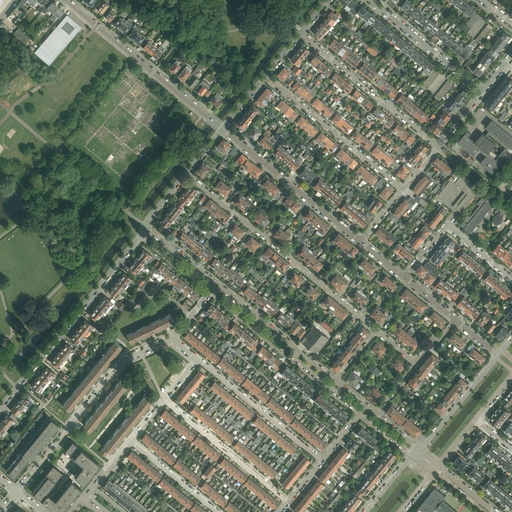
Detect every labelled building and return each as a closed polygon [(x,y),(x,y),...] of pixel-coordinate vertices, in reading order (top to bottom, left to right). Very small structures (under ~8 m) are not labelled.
[(359,5),(352,0),(341,0),(341,1),(347,5),(351,9),(349,11),(352,14),(359,5)] [(401,7),(406,11),(411,4),(406,0),(401,7)] [(465,2),(462,0),(459,0),(455,5),(454,6),(459,10),(460,9),(465,2)] [(105,4),(103,2),(97,9),(99,11),(99,12),(101,14),(102,13),(109,5),(105,3),(105,4)] [(470,6),(465,2),(460,9),(465,13),(470,6)] [(53,14),(58,8),(58,7),(58,6),(56,5),(55,5),(52,3),(47,9),(45,7),(42,11),(45,14),(47,12),(50,11),(53,14)] [(411,4),(406,11),(411,15),(416,8),(411,4)] [(362,17),(367,10),(362,6),(361,7),(359,5),(352,14),(355,16),(357,13),(362,17)] [(35,19),(40,13),(42,11),(44,8),(42,6),(39,9),(38,11),(33,17),(35,19)] [(475,10),(470,6),(465,13),(470,16),(472,17),(474,15),(472,14),(474,11),(475,10)] [(416,8),(411,15),(416,19),(421,12),(422,11),(417,7),(416,8)] [(58,8),(53,14),(52,15),(56,17),(56,16),(59,18),(64,12),(61,10),(61,9),(59,8),(58,8)] [(116,14),(111,10),(105,17),(110,21),(112,19),(114,21),(118,15),(116,14)] [(372,14),(367,10),(362,17),(367,21),(372,14)] [(327,16),(325,19),(332,25),(339,17),(340,18),(343,15),(338,11),(336,14),(332,11),(328,16),(327,16)] [(421,12),(416,19),(421,23),(426,16),(421,12)] [(377,18),(372,14),(367,21),(372,25),(377,18)] [(67,15),(34,53),(49,66),(81,29),(75,24),(76,23),(67,15)] [(426,16),(421,23),(426,27),(431,20),(426,16)] [(120,18),(115,25),(117,27),(117,28),(119,30),(126,21),(123,18),(122,20),(120,18)] [(377,29),(382,22),(377,18),(372,25),(375,27),(377,29)] [(332,25),(325,19),(322,22),(323,23),(322,24),(329,30),(334,34),(335,33),(332,30),(331,27),(332,25)] [(126,21),(119,30),(122,32),(123,31),(125,33),(132,24),(127,20),(126,21)] [(431,20),(426,27),(430,31),(435,24),(431,20)] [(387,26),(382,22),(377,29),(375,31),(379,35),(382,32),(387,26)] [(329,30),(322,24),(320,26),(320,25),(317,28),(325,34),(329,30)] [(435,24),(430,31),(435,35),(440,28),(435,24)] [(392,30),(387,26),(382,32),(387,36),(392,30)] [(322,37),(325,34),(317,28),(314,31),(315,32),(314,33),(322,40),(324,39),(322,37)] [(440,28),(435,35),(440,39),(445,32),(440,28)] [(30,39),(18,29),(13,34),(25,45),(30,39)] [(135,29),(129,36),(131,38),(131,39),(133,41),(140,33),(135,29)] [(396,34),(392,30),(387,36),(385,39),(390,42),(391,40),(396,34)] [(511,37),(507,33),(504,31),(502,30),(498,35),(500,36),(507,42),(511,37)] [(445,32),(440,39),(445,43),(450,36),(445,32)] [(139,44),(145,37),(140,33),(133,41),(136,43),(137,43),(139,44)] [(401,38),(396,34),(391,40),(396,44),(401,38)] [(450,36),(445,43),(450,47),(455,40),(450,36)] [(507,42),(500,36),(496,41),(503,47),(507,42)] [(406,42),(401,38),(396,44),(401,48),(406,42)] [(143,48),(148,52),(153,45),(149,41),(149,40),(146,39),(141,46),(143,47),(143,48)] [(331,47),(333,49),(339,42),(335,39),(334,40),(332,39),(329,43),(331,44),(329,45),(331,47)] [(338,53),(343,46),(345,44),(341,40),(339,42),(333,49),(336,52),(336,51),(338,53)] [(455,40),(450,47),(455,51),(460,44),(455,40)] [(503,47),(496,41),(492,46),(500,52),(503,47)] [(411,46),(406,42),(401,48),(406,52),(411,46)] [(366,43),(364,46),(364,47),(367,50),(366,50),(369,52),(373,48),(366,43)] [(341,56),(349,47),(345,44),(343,46),(338,53),(340,54),(339,54),(341,56)] [(460,44),(455,51),(459,54),(465,48),(460,44)] [(153,45),(148,52),(152,55),(158,48),(153,45)] [(157,59),(163,52),(162,52),(164,50),(160,46),(158,48),(152,55),(157,59)] [(299,50),(298,51),(304,56),(308,51),(302,46),(300,48),(298,50),(299,50)] [(416,50),(411,46),(406,52),(411,56),(416,50)] [(500,52),(492,46),(488,51),(496,57),(500,52)] [(346,59),(353,51),(352,50),(353,49),(350,47),(349,47),(341,56),(345,59),(345,58),(346,59)] [(472,54),(470,52),(465,48),(459,54),(464,59),(465,57),(468,59),(472,54)] [(350,63),(356,56),(353,54),(355,52),(353,50),(353,51),(346,59),(348,61),(350,63)] [(421,54),(416,50),(411,56),(415,60),(421,54)] [(295,54),(294,55),(301,61),(304,56),(298,51),(297,52),(295,54)] [(496,57),(488,51),(484,56),(492,62),(496,57)] [(362,62),(364,59),(358,54),(356,56),(350,63),(353,65),(355,66),(356,65),(358,67),(362,62)] [(425,58),(421,54),(415,60),(420,64),(425,58)] [(297,65),(301,61),(294,55),(294,56),(293,56),(292,57),(292,58),(291,60),(297,65)] [(309,62),(314,66),(319,60),(319,59),(317,58),(314,56),(309,62)] [(492,62),(484,56),(480,61),(488,67),(492,62)] [(430,62),(425,58),(420,64),(425,68),(430,62)] [(318,69),(323,63),(319,60),(314,66),(318,69)] [(176,72),(178,73),(181,69),(179,68),(180,66),(177,64),(178,62),(176,61),(169,69),(171,71),(171,72),(173,73),(174,73),(176,72)] [(488,67),(480,61),(476,65),(484,71),(488,67)] [(363,73),(368,66),(364,63),(364,64),(362,62),(358,67),(360,69),(359,70),(360,71),(363,73)] [(430,72),(435,66),(430,62),(425,68),(430,72)] [(328,67),(323,63),(318,69),(322,73),(328,67)] [(484,71),(476,65),(472,70),(480,76),(484,71)] [(183,81),(192,70),(187,66),(183,70),(181,69),(178,73),(177,74),(179,75),(178,76),(180,78),(180,79),(182,80),(183,80),(183,81)] [(298,76),(300,74),(302,72),(296,66),(294,69),(292,71),(298,76)] [(368,66),(363,73),(365,76),(366,75),(367,76),(373,70),(368,66)] [(194,75),(187,83),(193,88),(199,80),(198,80),(199,79),(195,76),(200,70),(197,67),(192,74),(194,75)] [(284,67),(280,72),(287,77),(290,72),(284,67)] [(328,67),(322,73),(323,73),(321,76),(325,79),(326,76),(327,77),(332,70),(329,68),(328,67)] [(371,80),(377,73),(375,72),(376,70),(374,68),(373,70),(367,76),(369,78),(371,80)] [(287,77),(280,72),(277,76),(283,81),(285,78),(288,81),(290,80),(288,78),(287,77)] [(330,79),(335,83),(340,77),(340,76),(338,74),(337,75),(336,73),(330,79)] [(377,73),(371,80),(374,83),(374,82),(376,83),(381,77),(377,73)] [(344,80),(340,77),(335,83),(339,86),(344,80)] [(381,77),(376,83),(377,85),(380,87),(385,80),(381,77)] [(511,80),(507,77),(503,81),(511,88),(511,80)] [(303,83),(297,78),(293,82),(291,85),(293,86),(292,88),(296,91),(301,85),(302,84),(303,83)] [(202,96),(208,88),(210,86),(205,82),(203,80),(196,88),(198,90),(197,92),(199,93),(199,95),(200,96),(202,96)] [(348,84),(344,80),(339,86),(343,90),(348,84)] [(385,80),(380,87),(383,90),(383,89),(384,90),(390,84),(385,80)] [(511,88),(503,81),(500,86),(508,93),(509,94),(509,93),(511,90),(511,88)] [(300,95),(305,89),(307,87),(307,86),(306,87),(302,84),(301,85),(296,91),(300,95)] [(349,92),(353,87),(351,85),(349,84),(348,84),(343,90),(346,92),(344,94),(346,96),(349,93),(349,92)] [(390,84),(384,90),(386,92),(388,94),(394,87),(390,84)] [(500,86),(496,90),(504,96),(504,97),(505,97),(508,93),(500,86)] [(304,98),(310,92),(311,90),(307,87),(305,89),(300,95),(304,98)] [(396,98),(400,92),(401,91),(400,90),(399,91),(394,87),(388,94),(391,97),(391,96),(393,98),(394,96),(396,98)] [(273,93),(267,88),(263,92),(270,97),(274,101),(276,103),(279,100),(280,99),(277,96),(275,99),(272,96),(271,96),(273,93)] [(463,89),(459,93),(467,100),(471,95),(463,89)] [(316,94),(311,90),(310,92),(304,98),(308,101),(313,96),(314,97),(316,94)] [(351,96),(355,100),(361,93),(360,93),(360,92),(359,92),(358,92),(356,90),(351,96)] [(496,90),(492,94),(500,101),(504,97),(504,96),(496,90)] [(263,92),(260,96),(266,102),(270,97),(263,92)] [(401,105),(407,97),(400,92),(396,98),(398,100),(397,101),(398,102),(398,103),(401,105)] [(365,97),(361,93),(355,100),(360,103),(365,97)] [(467,100),(459,93),(455,98),(463,104),(467,100)] [(216,108),(223,100),(216,94),(209,102),(212,105),(213,105),(216,108)] [(492,94),(489,99),(497,106),(498,106),(501,102),(501,101),(500,101),(492,94)] [(256,101),(261,105),(263,107),(267,102),(266,102),(260,96),(256,101)] [(369,100),(365,97),(360,103),(364,107),(369,100)] [(407,97),(401,105),(404,107),(405,108),(411,101),(407,97)] [(316,108),(321,101),(317,98),(312,104),(316,108)] [(463,104),(455,98),(452,103),(459,109),(463,104)] [(489,99),(485,103),(495,111),(498,107),(499,106),(498,106),(497,106),(489,99)] [(281,110),(286,104),(282,100),(280,101),(278,105),(276,106),(281,110)] [(320,111),(325,105),(326,103),(322,100),(321,101),(316,108),(320,111)] [(369,101),(369,100),(364,107),(368,110),(373,104),(371,102),(371,101),(370,101),(369,101)] [(411,101),(405,108),(407,109),(407,110),(409,112),(415,105),(411,101)] [(459,109),(452,103),(448,108),(446,107),(445,109),(452,114),(453,112),(455,114),(459,109)] [(290,107),(286,104),(281,110),(285,113),(290,107)] [(324,114),(329,109),(329,108),(325,105),(320,111),(324,114)] [(415,105),(409,112),(412,114),(412,113),(414,115),(419,108),(415,105)] [(250,108),(248,109),(248,110),(255,116),(259,111),(252,106),(251,108),(250,108)] [(294,111),(290,107),(285,113),(289,117),(294,111)] [(372,113),(376,117),(381,111),(380,110),(380,109),(379,108),(379,109),(377,107),(372,113)] [(329,109),(324,114),(328,118),(333,111),(329,108),(329,109)] [(419,108),(414,115),(416,116),(415,116),(418,119),(424,111),(419,108)] [(451,117),(452,115),(451,114),(452,114),(445,109),(444,108),(442,110),(444,112),(441,116),(448,122),(450,119),(451,117)] [(247,111),(246,112),(246,113),(245,115),(251,120),(255,116),(248,110),(248,111),(247,111)] [(298,114),(294,111),(289,117),(293,120),(298,114)] [(385,114),(381,111),(376,117),(380,120),(385,114)] [(424,111),(418,119),(421,121),(421,120),(423,122),(424,120),(426,122),(429,118),(427,116),(428,115),(424,111)] [(336,124),(341,118),(341,117),(342,116),(338,112),(331,120),(336,124)] [(506,112),(500,119),(503,121),(509,114),(506,112)] [(389,117),(385,114),(380,120),(384,124),(389,117)] [(242,117),(241,119),(241,120),(247,125),(251,120),(245,115),(243,117),(242,117)] [(300,126),(306,120),(301,116),(296,123),(300,126)] [(448,122),(441,116),(438,120),(444,126),(445,124),(446,125),(448,122)] [(390,118),(389,117),(384,124),(387,126),(390,128),(394,123),(393,123),(393,122),(394,121),(392,119),(392,118),(391,118),(390,118)] [(341,118),(336,124),(340,127),(345,121),(341,118)] [(269,127),(270,125),(274,120),(272,119),(267,124),(267,123),(263,128),(266,130),(269,127)] [(247,125),(241,120),(240,120),(239,120),(238,122),(238,123),(237,125),(244,131),(248,126),(247,125)] [(310,123),(306,120),(300,126),(305,130),(310,123)] [(444,126),(438,120),(434,125),(441,130),(443,128),(443,127),(444,126)] [(345,121),(340,127),(344,131),(349,124),(345,121)] [(492,173),(508,154),(505,152),(509,147),(511,149),(511,137),(492,121),(486,128),(489,131),(485,136),(482,134),(475,143),(468,137),(471,133),(468,131),(458,143),(474,156),(479,150),(486,156),(480,163),(492,173)] [(314,127),(310,123),(305,130),(309,133),(314,127)] [(349,124),(344,131),(348,134),(353,128),(349,124)] [(397,124),(396,125),(395,125),(391,129),(394,132),(394,131),(396,133),(402,127),(401,127),(401,126),(400,125),(399,125),(397,124)] [(255,139),(260,133),(257,130),(259,128),(255,125),(253,127),(254,128),(251,130),(250,129),(248,132),(249,133),(248,134),(255,139)] [(441,130),(434,125),(431,129),(437,134),(438,133),(439,133),(441,130)] [(318,130),(314,127),(309,133),(313,136),(318,130)] [(406,131),(402,127),(396,133),(401,137),(406,131)] [(351,136),(355,140),(360,134),(356,130),(351,136)] [(289,135),(290,134),(287,131),(282,137),(285,140),(289,135)] [(410,134),(406,131),(401,137),(405,140),(410,134)] [(263,147),(269,139),(271,137),(265,132),(262,137),(263,138),(260,142),(261,143),(260,144),(263,147)] [(320,142),(325,136),(321,133),(316,139),(314,141),(319,144),(320,142)] [(360,134),(355,140),(359,143),(364,137),(360,134)] [(411,135),(410,134),(405,140),(409,144),(414,138),(412,136),(412,135),(411,135)] [(330,139),(325,136),(320,142),(324,146),(330,139)] [(269,149),(276,141),(271,137),(269,139),(263,147),(267,149),(268,148),(269,149)] [(364,147),(369,141),(364,137),(359,143),(364,147)] [(329,149),(334,143),(330,139),(324,146),(327,148),(324,151),(322,153),(325,154),(326,152),(329,149)] [(368,150),(373,144),(370,142),(372,141),(370,139),(369,141),(364,147),(368,150)] [(232,147),(229,144),(229,143),(229,144),(226,142),(227,142),(226,141),(226,142),(225,141),(224,141),(223,140),(221,142),(219,143),(219,144),(216,147),(220,150),(221,148),(227,153),(230,149),(232,147)] [(273,152),(277,156),(283,149),(281,146),(282,144),(281,143),(273,152)] [(338,146),(334,143),(329,149),(333,152),(338,146)] [(421,143),(417,148),(424,153),(424,152),(426,151),(426,150),(427,148),(421,143)] [(306,160),(313,152),(312,152),(307,147),(306,147),(304,149),(307,152),(303,157),(306,160)] [(371,153),(375,156),(380,150),(376,147),(371,153)] [(235,156),(238,152),(234,148),(230,153),(235,156)] [(281,160),(289,150),(288,148),(286,151),(283,149),(277,156),(277,157),(279,160),(280,159),(281,160)] [(379,159),(384,153),(386,152),(382,148),(380,150),(375,156),(379,159)] [(424,153),(417,148),(414,152),(420,157),(424,153)] [(336,155),(340,158),(345,152),(341,149),(336,155)] [(289,150),(281,160),(285,163),(292,156),(289,153),(291,151),(289,150)] [(349,156),(345,152),(340,158),(344,162),(349,156)] [(420,157),(414,152),(410,156),(417,161),(420,157)] [(292,156),(285,163),(287,164),(286,165),(289,167),(290,167),(296,159),(294,157),(295,155),(294,153),(292,156)] [(384,153),(379,159),(383,163),(388,157),(384,153)] [(244,156),(242,155),(240,157),(240,156),(234,163),(236,164),(238,162),(241,165),(247,159),(246,158),(246,157),(244,156)] [(395,162),(396,160),(394,158),(390,155),(388,157),(383,163),(388,166),(389,165),(391,166),(393,164),(395,162)] [(354,159),(349,156),(344,162),(349,165),(354,159)] [(417,161),(410,156),(407,160),(413,165),(415,164),(417,162),(416,161),(417,161)] [(437,156),(431,164),(435,167),(441,160),(437,156)] [(230,163),(225,159),(221,164),(221,165),(226,169),(226,168),(230,163)] [(245,170),(252,163),(249,161),(249,160),(248,159),(247,159),(241,165),(246,169),(245,170)] [(296,159),(290,167),(294,170),(302,160),(300,159),(299,161),(296,159)] [(353,169),(358,163),(354,159),(349,165),(346,168),(348,170),(350,167),(353,169)] [(445,163),(441,160),(435,167),(439,170),(445,163)] [(206,164),(203,162),(201,165),(200,166),(201,166),(199,168),(198,168),(199,169),(196,172),(198,173),(198,174),(200,175),(204,178),(210,171),(204,166),(206,164)] [(397,164),(395,162),(393,164),(397,167),(400,169),(399,170),(406,175),(409,170),(408,169),(409,167),(404,164),(401,167),(400,166),(397,163),(397,164)] [(251,173),(257,167),(256,166),(255,165),(254,165),(252,163),(245,170),(246,171),(247,170),(251,173)] [(443,174),(449,166),(445,163),(439,170),(443,174)] [(226,169),(221,165),(217,170),(221,174),(224,171),(225,172),(226,170),(226,169)] [(361,165),(356,171),(358,173),(360,175),(365,169),(361,165)] [(299,175),(303,179),(310,172),(311,170),(306,166),(305,168),(299,175)] [(448,175),(453,169),(449,166),(443,174),(440,178),(442,179),(446,174),(445,174),(446,173),(448,175)] [(257,167),(251,173),(254,176),(253,178),(255,180),(260,173),(262,171),(259,169),(259,168),(258,167),(257,167)] [(365,169),(360,175),(364,178),(369,172),(365,169)] [(311,170),(310,172),(303,179),(308,183),(310,181),(313,183),(319,176),(311,170)] [(406,175),(399,170),(396,173),(402,179),(406,175)] [(453,206),(457,209),(460,211),(462,209),(464,210),(479,190),(456,171),(438,193),(444,199),(456,184),(466,191),(453,206)] [(364,178),(362,180),(366,183),(368,181),(369,182),(374,176),(369,172),(364,178)] [(348,177),(346,180),(348,182),(352,185),(353,183),(360,175),(358,173),(352,181),(348,177)] [(425,175),(422,179),(429,185),(433,181),(425,175)] [(368,184),(368,186),(370,187),(371,187),(372,185),(374,186),(376,185),(378,183),(377,182),(376,181),(377,179),(374,176),(369,182),(369,183),(368,184)] [(219,190),(220,191),(225,185),(222,182),(224,180),(222,178),(216,184),(217,185),(215,187),(217,189),(219,190)] [(261,184),(268,190),(273,184),(267,179),(265,183),(263,181),(260,184),(260,185),(261,184)] [(422,179),(419,182),(426,189),(429,185),(422,179)] [(317,189),(318,191),(324,184),(319,180),(313,187),(316,190),(317,189)] [(378,183),(376,185),(383,190),(385,187),(381,184),(382,183),(379,180),(378,183)] [(419,182),(415,186),(423,192),(426,189),(419,182)] [(278,189),(273,184),(268,190),(275,195),(274,196),(275,197),(278,194),(276,192),(278,189)] [(324,184),(318,191),(320,192),(319,192),(322,195),(328,187),(324,184)] [(197,189),(197,190),(191,185),(189,187),(188,186),(187,188),(187,189),(194,195),(196,196),(200,192),(197,189)] [(225,185),(220,191),(221,192),(222,193),(223,193),(225,195),(227,193),(232,187),(230,185),(229,187),(225,185)] [(385,187),(383,190),(389,195),(392,191),(391,190),(388,187),(386,186),(385,187)] [(415,186),(412,190),(420,196),(423,192),(415,186)] [(328,187),(322,195),(325,197),(326,197),(327,198),(333,191),(328,187)] [(194,195),(187,189),(185,191),(184,191),(182,194),(190,200),(194,195)] [(389,195),(383,190),(379,194),(385,199),(389,195)] [(333,191),(327,198),(329,199),(328,200),(331,202),(337,195),(333,191)] [(180,200),(185,204),(186,205),(190,200),(182,194),(180,196),(181,197),(179,199),(180,200)] [(238,206),(239,207),(244,200),(241,197),(243,195),(241,194),(235,200),(236,200),(234,202),(236,204),(236,205),(238,206)] [(337,195),(331,202),(334,205),(335,204),(336,205),(342,198),(337,195)] [(470,217),(468,215),(464,220),(466,222),(463,225),(463,226),(463,227),(463,228),(464,228),(470,233),(488,212),(493,217),(492,223),(496,226),(501,224),(504,221),(505,216),(500,212),(495,214),(495,215),(489,210),(495,203),(487,196),(486,198),(483,196),(477,204),(480,206),(474,213),(470,217)] [(283,201),(290,207),(294,201),(289,197),(286,200),(284,198),(281,202),(282,202),(283,201)] [(344,213),(350,205),(348,203),(351,200),(349,198),(348,197),(347,198),(343,203),(344,203),(340,209),(342,210),(341,210),(344,213)] [(375,197),(371,202),(378,208),(381,205),(380,205),(382,203),(375,197)] [(246,209),(251,202),(246,198),(244,200),(239,207),(240,207),(240,208),(241,209),(242,209),(244,211),(246,208),(246,209)] [(408,207),(412,203),(406,198),(402,202),(408,207)] [(422,198),(419,202),(426,207),(429,204),(422,198)] [(212,201),(210,199),(208,202),(208,201),(203,208),(205,209),(206,207),(210,210),(215,204),(214,203),(214,202),(213,201),(212,201)] [(300,206),(294,201),(290,207),(297,212),(296,214),(299,211),(297,209),(300,206)] [(378,208),(371,202),(367,207),(374,212),(375,211),(376,211),(378,208)] [(410,208),(408,207),(402,202),(399,206),(407,212),(410,208)] [(446,207),(440,202),(437,204),(437,205),(439,207),(437,210),(444,215),(445,215),(447,212),(447,211),(447,210),(445,208),(446,207)] [(349,216),(355,209),(357,206),(353,203),(350,205),(344,213),(347,215),(348,215),(349,216)] [(173,205),(171,208),(178,214),(182,209),(181,208),(177,205),(175,204),(174,206),(173,205)] [(215,214),(220,208),(217,206),(217,205),(216,204),(215,204),(210,210),(215,214)] [(253,204),(247,211),(250,213),(255,206),(253,204)] [(407,212),(399,206),(396,210),(402,215),(403,216),(407,212)] [(169,211),(168,213),(175,219),(178,214),(171,208),(169,210),(169,211)] [(220,218),(225,212),(224,211),(223,209),(222,210),(220,208),(215,214),(220,218)] [(355,209),(349,216),(351,217),(350,218),(353,220),(359,213),(355,209)] [(259,223),(264,216),(266,214),(261,210),(255,216),(256,217),(254,219),(256,220),(256,221),(257,222),(258,222),(259,223)] [(311,212),(309,210),(307,212),(302,218),(304,220),(306,218),(309,220),(314,214),(313,213),(312,212),(311,212)] [(399,219),(402,215),(396,210),(393,214),(399,219)] [(444,215),(437,210),(433,214),(440,219),(441,219),(444,217),(443,216),(444,215)] [(225,212),(220,218),(223,221),(221,223),(223,225),(228,218),(230,216),(228,214),(228,213),(226,212),(225,212)] [(364,217),(358,224),(361,227),(363,227),(366,223),(372,216),(368,212),(367,212),(366,214),(364,217)] [(165,214),(163,217),(171,223),(175,219),(168,213),(166,215),(165,214)] [(359,213),(353,220),(356,223),(357,222),(358,224),(364,217),(359,213)] [(264,216),(259,223),(260,223),(260,224),(261,225),(262,225),(264,227),(266,225),(271,219),(266,214),(264,216)] [(315,214),(314,214),(309,220),(314,224),(319,218),(317,216),(317,215),(315,214)] [(440,219),(433,214),(430,218),(437,223),(438,224),(440,221),(440,220),(440,219)] [(167,228),(171,223),(163,217),(161,219),(161,220),(160,222),(162,224),(161,225),(164,228),(165,226),(167,228)] [(437,223),(430,218),(429,217),(427,218),(424,220),(430,226),(429,227),(432,229),(434,227),(434,228),(435,228),(437,225),(436,224),(437,223)] [(319,229),(324,222),(324,221),(322,220),(321,220),(319,218),(314,224),(319,229)] [(230,231),(234,235),(240,228),(236,224),(234,222),(231,225),(233,227),(230,231)] [(328,229),(327,228),(329,226),(327,224),(326,223),(325,223),(324,222),(319,229),(317,231),(322,235),(328,229)] [(430,228),(425,225),(424,226),(420,230),(427,235),(428,235),(429,235),(431,232),(430,231),(431,231),(429,230),(430,228)] [(278,239),(279,239),(284,233),(281,230),(283,228),(281,226),(275,233),(276,233),(274,235),(276,237),(276,238),(277,239),(278,239)] [(375,233),(379,237),(385,229),(381,226),(375,233)] [(178,238),(182,242),(187,236),(183,232),(185,230),(182,228),(177,235),(179,237),(178,238)] [(244,231),(240,228),(234,235),(238,238),(242,234),(244,236),(246,232),(244,231)] [(385,229),(379,237),(383,240),(389,232),(385,229)] [(427,235),(420,230),(417,234),(424,240),(424,239),(425,239),(428,237),(427,236),(427,235)] [(389,232),(383,240),(386,243),(393,235),(389,232)] [(284,233),(279,239),(280,240),(280,241),(281,242),(282,242),(284,243),(286,241),(291,235),(289,233),(287,235),(284,233)] [(335,242),(338,244),(343,238),(343,237),(341,235),(341,236),(338,234),(337,236),(336,236),(331,242),(333,244),(335,242)] [(424,240),(417,234),(413,238),(420,244),(421,243),(421,244),(422,244),(424,241),(424,240),(423,240),(424,240)] [(245,244),(250,248),(255,241),(251,237),(252,237),(249,235),(247,238),(249,240),(245,244)] [(393,235),(386,243),(391,246),(397,239),(393,235)] [(187,246),(192,240),(194,237),(192,236),(190,238),(187,236),(182,242),(187,246)] [(197,244),(194,241),(196,239),(194,237),(192,240),(187,246),(192,250),(197,244)] [(218,240),(225,246),(227,243),(220,237),(218,240)] [(344,238),(343,238),(338,244),(343,249),(348,242),(346,240),(346,239),(345,238),(344,238)] [(420,244),(413,238),(410,243),(411,243),(417,248),(417,247),(418,248),(421,245),(420,245),(420,244)] [(447,239),(445,242),(453,248),(456,244),(449,238),(447,239)] [(259,244),(255,241),(250,248),(254,251),(257,247),(259,249),(262,245),(260,244),(259,244)] [(201,258),(208,249),(204,246),(205,246),(207,243),(206,242),(201,247),(196,254),(201,258)] [(351,244),(348,242),(343,249),(348,253),(353,246),(353,245),(351,244)] [(442,244),(441,246),(449,253),(453,248),(445,242),(444,242),(443,242),(442,243),(442,244)] [(394,249),(399,253),(404,247),(399,243),(394,249)] [(498,245),(496,244),(492,248),(494,250),(493,251),(494,252),(494,253),(497,255),(503,248),(500,246),(501,245),(499,243),(498,245)] [(197,244),(192,250),(196,254),(201,247),(197,244)] [(302,258),(307,252),(304,249),(306,247),(304,246),(299,252),(297,254),(299,256),(300,257),(301,258),(302,258)] [(354,247),(353,246),(348,253),(351,255),(350,257),(352,259),(357,253),(357,252),(358,250),(356,248),(355,247),(354,247)] [(409,251),(403,257),(409,261),(410,259),(412,260),(415,256),(414,255),(411,252),(413,250),(415,252),(417,250),(412,246),(409,251)] [(441,246),(437,250),(446,257),(449,253),(441,246)] [(404,247),(399,253),(403,257),(409,251),(404,247)] [(265,256),(268,258),(274,252),(273,251),(272,249),(271,250),(269,248),(267,250),(261,256),(264,258),(265,256)] [(503,248),(497,255),(499,257),(500,257),(502,258),(508,251),(506,249),(506,250),(503,248)] [(141,252),(139,254),(147,261),(149,258),(150,258),(151,256),(149,254),(146,251),(146,252),(143,249),(142,252),(141,252)] [(213,257),(211,255),(212,253),(208,249),(201,258),(206,261),(207,260),(209,262),(213,257)] [(434,254),(434,255),(442,261),(446,257),(437,250),(436,252),(435,252),(434,253),(434,254)] [(463,262),(468,255),(467,254),(468,253),(464,251),(463,253),(461,251),(453,260),(455,262),(458,258),(463,262)] [(508,251),(502,258),(503,259),(503,260),(505,262),(511,255),(509,253),(510,252),(508,251)] [(274,252),(268,258),(273,262),(279,256),(276,254),(276,253),(275,252),(274,252)] [(307,252),(302,258),(303,259),(303,260),(305,261),(308,263),(313,256),(307,252)] [(137,257),(136,259),(143,265),(145,264),(145,263),(147,261),(139,254),(137,256),(137,257)] [(439,266),(442,261),(434,255),(432,257),(432,258),(431,259),(439,266)] [(470,256),(468,255),(463,262),(467,265),(473,258),(470,255),(470,256)] [(281,258),(279,256),(273,262),(278,267),(284,260),(283,260),(283,259),(282,258),(281,258)] [(313,256),(308,263),(310,264),(310,265),(311,266),(312,266),(312,267),(318,260),(313,256)] [(220,263),(213,257),(209,262),(211,263),(210,265),(215,269),(220,263)] [(319,269),(325,262),(323,261),(320,258),(318,260),(312,267),(313,267),(313,268),(314,269),(315,269),(317,271),(319,268),(319,269)] [(476,260),(473,258),(467,265),(471,269),(477,262),(476,261),(476,260)] [(133,261),(132,263),(140,270),(142,267),(143,265),(136,259),(134,261),(133,261)] [(369,263),(364,259),(361,262),(359,260),(357,264),(358,263),(365,268),(369,263)] [(220,273),(225,266),(226,264),(222,260),(220,263),(215,269),(220,273)] [(284,261),(284,260),(278,267),(282,269),(280,271),(282,273),(287,267),(287,266),(289,264),(287,262),(286,262),(285,260),(284,261)] [(421,264),(416,271),(417,272),(424,279),(434,267),(428,262),(424,267),(421,264)] [(479,263),(477,262),(471,269),(475,272),(482,265),(479,263)] [(137,273),(140,270),(132,263),(130,265),(130,266),(128,268),(130,270),(133,273),(136,275),(137,273)] [(375,268),(369,263),(365,268),(372,274),(371,276),(372,276),(374,273),(372,271),(375,268)] [(160,275),(166,268),(165,267),(166,267),(164,265),(163,266),(161,264),(154,273),(155,274),(157,274),(158,273),(160,275)] [(482,265),(475,272),(479,276),(478,278),(480,279),(483,276),(487,272),(485,271),(486,269),(484,268),(485,267),(482,265)] [(225,266),(220,273),(224,276),(229,270),(225,266)] [(431,284),(438,275),(440,272),(434,267),(424,279),(431,284)] [(166,278),(171,272),(169,270),(169,269),(167,268),(166,268),(160,275),(163,277),(163,276),(166,278)] [(229,270),(224,276),(229,280),(234,274),(229,270)] [(289,279),(293,283),(299,276),(294,273),(295,272),(293,270),(290,274),(292,275),(289,279)] [(336,286),(341,279),(343,276),(335,270),(333,273),(336,275),(332,279),(332,280),(331,282),(333,283),(333,284),(334,285),(335,285),(336,286)] [(256,271),(253,275),(261,281),(264,277),(256,271)] [(171,272),(166,278),(170,282),(175,275),(175,274),(173,273),(171,272)] [(487,285),(494,276),(493,275),(494,275),(491,272),(489,274),(487,272),(483,276),(486,278),(483,282),(487,285)] [(120,278),(128,284),(130,281),(132,280),(129,278),(129,277),(127,275),(124,273),(122,275),(120,277),(120,278)] [(234,274),(229,280),(233,284),(238,278),(234,274)] [(175,275),(170,282),(175,285),(180,279),(178,278),(178,277),(176,276),(175,275)] [(303,279),(299,276),(293,283),(297,286),(300,282),(302,284),(305,281),(303,279)] [(386,286),(391,281),(385,276),(383,279),(380,278),(378,281),(380,283),(381,282),(386,286)] [(493,287),(499,279),(496,277),(494,276),(487,285),(489,287),(490,285),(493,287)] [(117,282),(116,283),(124,289),(126,286),(127,286),(128,284),(120,278),(119,280),(118,279),(116,282),(117,282)] [(238,278),(233,284),(238,288),(239,286),(241,288),(245,283),(238,278)] [(180,279),(175,285),(180,290),(185,283),(184,283),(184,282),(183,281),(182,281),(180,279)] [(341,279),(336,286),(337,287),(338,288),(339,288),(341,290),(342,288),(343,288),(348,282),(346,280),(344,282),(341,279)] [(437,289),(439,291),(446,283),(441,279),(435,286),(437,288),(437,289)] [(502,282),(499,279),(493,287),(497,290),(503,283),(502,282)] [(394,289),(396,285),(391,281),(386,286),(392,291),(391,292),(393,294),(396,290),(394,289)] [(253,290),(255,287),(248,282),(242,288),(244,290),(243,292),(248,296),(253,290)] [(113,287),(120,293),(123,291),(124,289),(116,283),(115,284),(114,284),(112,286),(113,287)] [(185,283),(180,290),(184,293),(189,287),(187,285),(187,284),(186,283),(185,283)] [(304,292),(309,296),(314,289),(310,285),(311,285),(308,283),(306,287),(308,288),(304,292)] [(446,283),(439,291),(442,293),(443,293),(444,294),(450,286),(446,283)] [(505,285),(503,283),(497,290),(502,294),(508,286),(505,284),(505,285)] [(450,286),(444,294),(446,295),(445,296),(448,298),(454,290),(450,286)] [(511,293),(511,292),(511,290),(511,289),(508,286),(502,294),(508,299),(510,298),(511,294),(511,293)] [(120,293),(113,287),(111,289),(110,289),(108,291),(109,291),(109,292),(117,298),(121,293),(120,293)] [(189,287),(184,293),(189,297),(194,291),(193,290),(192,288),(191,288),(189,287)] [(318,292),(314,289),(309,296),(313,299),(316,295),(318,297),(321,294),(319,292),(318,292)] [(355,302),(363,293),(360,291),(359,291),(357,289),(352,296),(351,298),(353,300),(354,302),(355,301),(355,302)] [(403,297),(405,299),(411,293),(410,293),(410,292),(409,291),(408,291),(406,289),(404,291),(399,297),(401,299),(403,297)] [(253,290),(248,296),(253,300),(258,293),(253,290)] [(454,290),(448,298),(451,300),(452,300),(453,301),(459,294),(454,290)] [(194,291),(189,297),(191,299),(190,301),(192,304),(194,301),(194,300),(199,294),(197,293),(197,292),(195,291),(194,291)] [(258,293),(253,300),(257,304),(262,297),(258,293)] [(363,304),(368,298),(366,296),(363,293),(355,302),(356,303),(358,305),(359,304),(361,306),(362,304),(363,304)] [(411,304),(416,297),(414,295),(412,294),(411,294),(411,293),(405,299),(410,303),(411,304)] [(262,307),(267,301),(269,299),(264,295),(262,297),(257,304),(262,307)] [(328,307),(333,300),(332,300),(332,299),(331,298),(330,298),(328,296),(326,298),(320,304),(323,306),(324,304),(328,307)] [(459,307),(461,309),(468,301),(465,298),(466,298),(464,296),(458,304),(459,306),(459,307)] [(102,299),(101,301),(109,307),(111,305),(113,303),(110,301),(107,299),(105,297),(103,299),(102,299)] [(416,308),(421,301),(420,301),(420,300),(419,299),(418,299),(416,297),(411,304),(413,305),(416,308)] [(333,311),(338,304),(335,302),(334,301),(333,301),(333,300),(328,307),(330,309),(333,311)] [(99,304),(97,306),(105,312),(106,311),(106,310),(109,307),(101,301),(99,303),(99,304)] [(267,301),(262,307),(267,311),(272,305),(267,301)] [(422,302),(421,301),(416,308),(419,310),(417,312),(419,314),(424,308),(426,305),(424,304),(424,303),(422,302)] [(468,301),(461,309),(464,311),(465,310),(466,311),(473,303),(471,302),(471,303),(468,301)] [(275,315),(280,309),(278,308),(279,308),(278,307),(273,303),(272,305),(267,311),(271,315),(272,313),(275,315)] [(473,303),(466,311),(467,313),(467,314),(470,316),(476,308),(474,305),(473,303)] [(338,315),(343,308),(342,308),(342,307),(341,306),(340,306),(338,304),(333,311),(335,312),(338,315)] [(210,315),(216,308),(215,308),(214,306),(213,306),(211,305),(209,307),(208,306),(203,313),(206,316),(208,313),(210,315)] [(95,308),(93,310),(101,317),(103,314),(104,314),(105,312),(97,306),(95,308)] [(375,318),(381,312),(378,309),(379,307),(377,306),(372,312),(371,314),(373,316),(373,317),(374,318),(375,318)] [(216,308),(210,315),(215,319),(220,312),(220,311),(218,310),(216,308)] [(343,309),(343,308),(338,315),(341,317),(339,319),(341,321),(346,315),(348,312),(346,311),(346,310),(344,309),(343,309)] [(476,308),(470,316),(472,318),(474,318),(475,319),(482,310),(480,309),(479,310),(476,308)] [(281,323),(288,314),(287,314),(287,315),(282,311),(280,309),(275,315),(277,317),(276,319),(281,323)] [(99,320),(101,317),(93,310),(91,312),(91,313),(89,315),(92,317),(95,320),(97,322),(99,320)] [(439,316),(434,311),(432,313),(431,315),(429,313),(427,315),(426,316),(427,317),(428,316),(435,321),(439,316)] [(220,323),(225,316),(223,314),(221,312),(220,312),(215,319),(220,323)] [(381,312),(375,318),(376,319),(376,320),(378,321),(381,323),(382,320),(383,321),(388,314),(386,313),(384,315),(381,312)] [(174,322),(170,314),(156,321),(160,329),(174,322)] [(289,327),(294,320),(288,314),(281,323),(285,326),(286,325),(289,327)] [(391,323),(395,318),(390,315),(386,320),(389,323),(390,322),(391,323)] [(483,315),(477,322),(478,322),(478,323),(479,324),(480,324),(481,324),(483,325),(488,319),(483,315)] [(503,325),(507,319),(509,317),(507,315),(506,315),(500,323),(503,325)] [(226,329),(230,324),(227,322),(230,320),(227,318),(228,317),(226,316),(225,316),(220,323),(224,326),(223,327),(226,329)] [(445,320),(439,316),(435,321),(442,327),(441,328),(442,329),(444,326),(442,324),(445,320)] [(82,325),(89,331),(92,328),(92,329),(93,327),(91,325),(91,324),(88,322),(85,320),(84,322),(83,322),(81,324),(82,325)] [(289,328),(291,329),(290,330),(294,334),(295,333),(298,334),(297,336),(299,338),(303,333),(305,331),(302,329),(300,327),(302,325),(295,320),(289,328)] [(156,321),(142,328),(146,336),(160,329),(156,321)] [(324,322),(321,325),(331,333),(333,330),(324,322)] [(491,322),(485,328),(486,329),(486,330),(488,331),(489,331),(491,333),(494,329),(495,330),(499,325),(496,322),(494,324),(491,322)] [(233,334),(239,327),(237,325),(236,325),(234,324),(232,326),(230,324),(226,329),(228,331),(229,330),(233,334)] [(398,336),(398,337),(403,330),(400,328),(402,326),(400,324),(395,331),(393,333),(395,335),(397,337),(398,336)] [(78,329),(78,330),(85,336),(87,333),(88,334),(89,331),(82,325),(80,327),(79,326),(77,329),(78,329)] [(359,327),(361,329),(358,332),(365,337),(366,337),(366,336),(367,335),(367,334),(369,332),(367,331),(367,330),(365,327),(364,328),(361,325),(359,327)] [(314,326),(301,342),(316,354),(329,338),(314,326)] [(238,338),(243,331),(243,330),(241,329),(239,327),(233,334),(238,338)] [(502,327),(496,334),(499,336),(497,338),(501,341),(509,332),(502,327)] [(142,328),(127,335),(131,343),(146,336),(142,328)] [(74,334),(82,340),(84,338),(86,336),(85,336),(78,330),(76,331),(74,334)] [(403,330),(398,337),(399,338),(400,339),(401,339),(403,341),(408,335),(403,330)] [(243,331),(238,338),(243,341),(248,335),(246,333),(244,331),(243,331)] [(184,337),(189,341),(193,335),(188,332),(184,337)] [(365,337),(358,332),(354,337),(361,342),(363,340),(364,339),(364,338),(365,337)] [(449,337),(456,343),(460,337),(455,333),(452,336),(452,335),(451,336),(450,335),(447,338),(448,339),(449,337)] [(82,341),(82,340),(74,334),(72,336),(70,338),(70,339),(78,345),(82,341)] [(354,337),(353,336),(351,334),(349,336),(353,339),(350,342),(357,347),(358,347),(359,345),(361,342),(354,337)] [(193,335),(189,341),(192,344),(197,338),(193,335)] [(247,345),(253,339),(251,337),(251,336),(249,335),(248,335),(243,341),(247,345)] [(408,335),(403,341),(406,343),(406,344),(407,345),(408,345),(414,339),(408,335)] [(415,347),(421,341),(415,337),(414,339),(408,345),(409,346),(409,347),(410,348),(411,348),(413,349),(415,347)] [(466,342),(460,337),(456,343),(462,348),(461,350),(462,350),(465,347),(463,346),(464,345),(463,345),(466,342)] [(197,338),(192,344),(196,347),(201,341),(197,338)] [(255,345),(257,342),(255,341),(255,340),(253,339),(247,345),(252,349),(251,350),(254,352),(257,347),(255,345)] [(201,341),(196,347),(200,350),(204,344),(201,341)] [(115,342),(106,352),(113,358),(122,347),(115,342)] [(357,347),(350,342),(348,345),(346,347),(353,352),(354,350),(355,350),(356,349),(356,348),(357,347)] [(385,348),(378,342),(376,345),(375,345),(373,347),(371,350),(379,356),(382,353),(383,354),(385,351),(384,350),(385,348)] [(64,346),(62,348),(70,355),(72,352),(73,352),(74,350),(72,348),(69,346),(66,344),(65,346),(64,346)] [(204,344),(200,350),(203,353),(208,347),(204,344)] [(260,349),(257,347),(254,352),(256,354),(257,353),(261,357),(267,350),(266,350),(266,349),(265,348),(264,348),(262,346),(260,349)] [(208,347),(203,353),(207,356),(212,350),(208,347)] [(353,352),(346,347),(346,348),(342,352),(349,357),(350,356),(351,355),(351,354),(353,352)] [(60,351),(59,353),(66,360),(68,358),(70,355),(62,348),(60,350),(60,351)] [(468,353),(475,359),(479,353),(474,349),(472,352),(471,351),(471,352),(469,350),(466,354),(467,354),(468,353)] [(212,350),(207,356),(211,359),(215,353),(212,350)] [(267,350),(261,357),(266,360),(271,354),(271,353),(269,351),(269,352),(267,350)] [(105,369),(113,358),(106,352),(97,363),(105,369)] [(349,357),(342,352),(340,354),(337,352),(335,354),(338,357),(345,362),(346,360),(347,360),(348,358),(349,357)] [(56,355),(54,357),(62,364),(65,361),(66,360),(59,353),(57,355),(56,355)] [(215,353),(211,359),(215,363),(220,357),(215,353)] [(485,358),(479,353),(475,359),(482,364),(481,366),(482,366),(484,363),(483,361),(483,360),(485,358)] [(272,354),(271,354),(266,360),(271,364),(276,358),(274,356),(274,355),(272,354)] [(428,358),(428,359),(434,364),(437,361),(439,363),(440,361),(434,356),(432,354),(430,356),(429,356),(428,358)] [(60,367),(62,364),(54,357),(52,360),(53,360),(51,362),(53,364),(53,365),(56,367),(59,369),(60,367)] [(345,362),(338,357),(336,359),(334,362),(340,367),(341,366),(342,366),(343,365),(343,364),(345,362)] [(222,367),(226,361),(222,358),(218,364),(222,367)] [(278,364),(280,361),(278,360),(279,359),(277,358),(276,358),(271,364),(273,367),(272,371),(275,373),(277,370),(281,366),(278,364)] [(404,367),(406,365),(403,363),(404,362),(401,360),(400,361),(398,359),(396,360),(396,359),(395,360),(395,361),(393,363),(392,364),(393,365),(391,366),(399,373),(401,370),(402,370),(404,368),(404,367)] [(434,364),(428,359),(427,360),(426,360),(425,361),(425,362),(423,364),(430,369),(434,364)] [(225,370),(230,364),(226,361),(222,367),(225,370)] [(328,365),(331,369),(334,371),(334,370),(336,372),(338,370),(339,370),(340,368),(340,367),(334,362),(331,365),(329,363),(328,365)] [(97,363),(89,373),(96,379),(105,369),(97,363)] [(230,364),(225,370),(229,373),(234,367),(230,364)] [(430,369),(423,364),(421,366),(420,368),(419,369),(426,374),(429,370),(430,369)] [(284,369),(281,367),(278,371),(280,373),(285,377),(291,370),(286,366),(284,369)] [(43,372),(51,378),(52,379),(55,376),(55,377),(56,375),(52,372),(50,369),(49,369),(47,367),(45,369),(43,371),(43,372)] [(234,367),(229,373),(233,376),(237,370),(234,367)] [(426,374),(419,369),(418,369),(417,371),(417,372),(415,374),(422,379),(426,374)] [(237,370),(233,376),(236,379),(241,373),(237,370)] [(291,370),(285,377),(290,381),(296,374),(291,370)] [(199,371),(196,375),(202,380),(205,376),(199,371)] [(359,375),(354,371),(353,373),(347,380),(349,382),(349,383),(351,385),(352,385),(355,387),(356,389),(363,381),(362,380),(359,377),(360,377),(359,376),(359,375)] [(39,376),(39,377),(47,383),(49,380),(51,378),(43,372),(41,374),(39,376)] [(87,390),(96,379),(89,373),(80,384),(87,390)] [(241,373),(236,379),(240,382),(245,376),(241,373)] [(296,374),(290,381),(295,385),(300,378),(296,374)] [(422,379),(415,374),(413,376),(412,376),(411,378),(411,379),(417,384),(421,380),(422,379)] [(196,375),(193,379),(198,384),(202,380),(196,375)] [(124,376),(120,381),(114,389),(121,394),(131,382),(124,376)] [(459,380),(457,383),(463,388),(464,388),(465,388),(466,386),(466,385),(467,383),(465,382),(466,381),(459,376),(457,378),(459,380)] [(36,381),(43,387),(45,385),(46,385),(47,383),(39,377),(38,379),(37,378),(35,381),(36,381)] [(242,384),(246,386),(250,381),(247,378),(242,384)] [(300,378),(295,385),(299,388),(305,381),(300,378)] [(193,379),(190,383),(195,388),(198,384),(193,379)] [(415,387),(417,384),(411,379),(410,379),(410,380),(409,381),(409,382),(407,384),(409,385),(409,386),(414,390),(412,393),(414,394),(415,394),(416,392),(415,391),(417,389),(415,387)] [(43,388),(43,387),(36,381),(34,383),(33,383),(31,385),(32,386),(40,392),(43,388)] [(250,381),(246,386),(249,390),(254,384),(250,381)] [(305,381),(299,388),(304,392),(310,385),(305,381)] [(219,385),(215,382),(210,388),(214,391),(219,385)] [(190,383),(186,387),(192,391),(195,388),(190,383)] [(457,383),(453,388),(459,393),(461,391),(462,391),(463,390),(463,389),(463,388),(457,383)] [(80,384),(71,394),(79,400),(87,390),(80,384)] [(253,393),(258,387),(254,384),(249,390),(253,393)] [(222,388),(219,385),(214,391),(218,394),(222,388)] [(312,392),(314,389),(310,385),(304,392),(308,396),(309,397),(307,399),(309,400),(311,398),(314,394),(312,392)] [(186,387),(183,390),(189,395),(192,391),(186,387)] [(258,387),(253,393),(257,396),(262,390),(258,387)] [(226,392),(222,388),(218,394),(222,397),(226,392)] [(453,388),(452,389),(449,393),(455,398),(456,398),(457,396),(457,395),(459,393),(453,388)] [(114,389),(110,393),(104,401),(111,407),(121,394),(114,389)] [(369,394),(367,397),(369,399),(371,401),(372,401),(374,403),(381,395),(379,394),(380,393),(379,392),(378,393),(376,391),(376,390),(375,389),(374,390),(373,389),(371,392),(370,391),(368,393),(369,394)] [(183,390),(180,394),(186,399),(189,395),(183,390)] [(262,390),(257,396),(261,399),(265,393),(262,390)] [(511,401),(511,390),(503,402),(508,407),(511,401)] [(230,395),(226,392),(222,397),(226,400),(230,395)] [(43,397),(41,400),(45,403),(52,395),(50,393),(45,398),(43,397)] [(265,393),(261,399),(265,402),(269,396),(265,393)] [(318,404),(324,397),(319,393),(317,396),(314,394),(311,398),(313,400),(318,404)] [(449,393),(445,397),(445,398),(451,403),(453,401),(454,401),(455,399),(455,398),(449,393)] [(79,400),(71,394),(63,405),(70,411),(79,400)] [(147,394),(138,405),(145,411),(154,400),(147,394)] [(183,403),(186,399),(180,394),(177,398),(183,403)] [(234,398),(230,395),(226,400),(229,404),(234,398)] [(19,401),(25,406),(29,401),(23,396),(22,398),(21,398),(19,401)] [(328,400),(324,397),(318,404),(322,408),(328,400)] [(238,401),(234,398),(229,404),(233,407),(238,401)] [(266,403),(270,407),(275,401),(271,398),(266,403)] [(445,398),(444,399),(440,403),(447,408),(447,407),(448,407),(449,406),(449,405),(451,403),(445,398)] [(333,404),(328,400),(322,408),(327,411),(333,404)] [(15,406),(21,411),(25,406),(19,401),(18,403),(17,403),(15,406)] [(104,401),(100,405),(94,413),(101,419),(111,407),(104,401)] [(242,404),(238,401),(233,407),(237,410),(242,404)] [(275,401),(270,407),(274,410),(279,404),(275,401)] [(447,408),(440,403),(438,406),(436,404),(434,406),(440,412),(441,411),(443,413),(445,411),(446,409),(447,408)] [(246,407),(242,404),(237,410),(241,413),(246,407)] [(279,404),(274,410),(278,413),(282,407),(279,404)] [(333,404),(327,411),(332,415),(338,408),(333,404)] [(387,410),(386,412),(388,414),(388,415),(389,416),(390,416),(391,416),(396,410),(393,407),(394,405),(392,404),(389,407),(387,410)] [(138,405),(129,416),(136,421),(145,411),(138,405)] [(195,405),(191,411),(195,415),(199,409),(195,405)] [(13,412),(11,415),(16,419),(18,416),(17,416),(21,411),(15,406),(14,407),(13,407),(11,410),(11,411),(13,412)] [(501,406),(497,410),(506,418),(510,413),(501,406)] [(250,411),(246,407),(241,413),(245,416),(250,411)] [(282,407),(278,413),(281,416),(286,410),(282,407)] [(343,412),(338,408),(332,415),(337,419),(343,412)] [(199,409),(195,415),(198,418),(203,412),(199,409)] [(165,419),(170,413),(165,410),(161,416),(165,419)] [(286,410),(281,416),(285,419),(290,413),(286,410)] [(396,410),(391,416),(391,417),(391,418),(393,419),(396,421),(401,414),(400,414),(396,410)] [(506,418),(497,410),(493,415),(494,416),(502,422),(506,418)] [(254,414),(250,411),(245,416),(249,419),(254,414)] [(203,412),(198,418),(202,421),(207,415),(203,412)] [(344,420),(347,416),(343,412),(337,419),(343,425),(346,422),(344,420)] [(94,413),(90,418),(84,425),(85,427),(91,431),(101,419),(94,413)] [(169,422),(173,416),(170,413),(165,419),(169,422)] [(289,422),(294,416),(290,413),(285,419),(289,422)] [(401,414),(396,421),(398,422),(398,423),(399,424),(400,424),(400,425),(406,418),(401,414)] [(3,420),(9,425),(13,421),(14,421),(16,419),(11,415),(9,417),(7,415),(6,417),(5,417),(3,420)] [(207,415),(202,421),(206,424),(211,418),(207,415)] [(494,416),(493,415),(490,420),(499,427),(503,423),(502,422),(494,416)] [(129,416),(120,426),(128,432),(136,421),(129,416)] [(172,425),(177,419),(173,416),(169,422),(172,425)] [(58,425),(52,420),(48,417),(44,421),(55,430),(54,430),(55,430),(57,428),(56,428),(58,425)] [(257,426),(262,420),(257,417),(253,422),(257,426)] [(211,418),(206,424),(210,427),(215,422),(211,418)] [(290,424),(295,428),(299,422),(295,418),(290,424)] [(406,418),(400,425),(401,425),(401,426),(402,427),(403,427),(405,429),(411,422),(410,422),(406,418)] [(176,428),(180,422),(177,419),(172,425),(176,428)] [(0,423),(0,425),(6,430),(9,425),(3,420),(2,422),(1,422),(0,423)] [(265,423),(262,420),(257,426),(261,429),(265,423)] [(55,430),(44,421),(41,426),(51,434),(51,435),(53,433),(52,432),(54,430),(55,430)] [(179,431),(184,425),(180,422),(176,428),(179,431)] [(215,422),(210,427),(214,430),(218,425),(215,422)] [(299,422),(295,428),(298,431),(303,425),(299,422)] [(411,422),(405,429),(408,430),(408,431),(409,432),(410,432),(410,433),(416,426),(411,423),(411,422)] [(269,426),(265,423),(261,429),(265,432),(269,426)] [(183,434),(188,428),(184,425),(179,431),(183,434)] [(218,425),(214,430),(218,434),(223,428),(218,425)] [(303,425),(298,431),(302,434),(307,428),(303,425)] [(51,434),(41,426),(37,430),(47,438),(47,439),(48,439),(49,437),(51,434)] [(128,432),(120,426),(112,437),(119,442),(128,432)] [(268,435),(273,429),(269,426),(265,432),(268,435)] [(416,426),(410,433),(411,433),(411,434),(413,435),(415,437),(417,435),(418,435),(420,432),(423,429),(421,427),(419,429),(416,426)] [(356,433),(361,438),(366,431),(361,427),(356,433)] [(187,437),(191,431),(188,428),(183,434),(187,437)] [(223,428),(218,434),(222,437),(226,431),(223,428)] [(307,428),(302,434),(306,437),(310,431),(307,428)] [(277,433),(273,429),(268,435),(272,438),(277,433)] [(47,438),(37,430),(33,434),(44,443),(44,444),(46,441),(45,441),(47,439),(47,438)] [(191,440),(195,434),(191,431),(187,437),(191,440)] [(226,431),(222,437),(226,440),(230,434),(226,431)] [(310,431),(306,437),(309,440),(314,434),(310,431)] [(372,436),(366,431),(361,438),(366,442),(372,436)] [(281,436),(277,433),(272,438),(276,442),(281,436)] [(478,433),(475,437),(482,444),(486,439),(478,433)] [(44,443),(33,434),(30,439),(40,447),(40,448),(42,446),(42,445),(44,443)] [(141,439),(145,443),(150,437),(146,434),(141,439)] [(230,434),(226,440),(230,443),(234,437),(230,434)] [(314,434),(309,440),(313,443),(318,437),(314,434)] [(193,442),(196,445),(201,439),(197,436),(193,442)] [(280,445),(285,439),(281,436),(276,442),(280,445)] [(377,440),(372,436),(366,442),(374,448),(378,444),(376,442),(377,440)] [(103,447),(109,452),(110,453),(119,442),(112,437),(103,447)] [(150,437),(145,443),(149,446),(154,440),(150,437)] [(318,437),(313,443),(317,446),(321,440),(318,437)] [(473,441),(472,443),(479,448),(482,444),(475,437),(473,440),(473,441)] [(40,447),(30,439),(26,443),(36,452),(37,452),(39,450),(38,450),(40,447)] [(205,442),(201,439),(196,445),(200,448),(205,442)] [(285,439),(280,445),(284,448),(289,442),(285,439)] [(346,448),(350,452),(357,444),(351,439),(346,444),(348,446),(346,448)] [(154,440),(149,446),(153,449),(157,443),(154,440)] [(237,450),(242,444),(238,440),(233,446),(237,450)] [(326,444),(321,440),(317,446),(322,450),(326,444)] [(100,464),(98,462),(73,442),(65,451),(83,466),(77,474),(75,477),(84,484),(100,464)] [(208,445),(205,442),(200,448),(204,451),(208,445)] [(292,445),(289,442),(284,448),(288,451),(292,445)] [(36,452),(26,443),(23,448),(33,456),(33,457),(35,455),(34,454),(36,452)] [(157,443),(153,449),(156,452),(161,446),(157,443)] [(469,444),(467,447),(475,453),(479,448),(472,443),(470,444),(469,444)] [(241,453),(246,447),(242,444),(237,450),(241,453)] [(212,448),(208,445),(204,451),(208,454),(212,448)] [(296,449),(292,445),(288,451),(292,454),(296,449)] [(161,446),(156,452),(160,455),(165,449),(161,446)] [(491,457),(497,448),(495,446),(494,447),(492,446),(489,450),(488,448),(485,452),(491,457)] [(246,447),(241,453),(245,456),(250,450),(246,447)] [(471,458),(475,453),(467,447),(463,451),(471,458)] [(33,456),(23,448),(19,452),(20,453),(29,461),(30,461),(31,459),(33,456)] [(216,451),(212,448),(208,454),(211,457),(216,451)] [(343,448),(340,452),(345,457),(349,453),(343,448)] [(396,456),(395,455),(397,452),(391,448),(385,456),(392,462),(396,456)] [(500,451),(497,448),(491,457),(495,460),(501,453),(500,451)] [(165,449),(160,455),(164,458),(168,452),(165,449)] [(250,450),(245,456),(249,459),(254,453),(250,450)] [(75,477),(77,474),(83,466),(65,451),(53,466),(62,473),(47,493),(55,500),(71,480),(81,488),(84,484),(75,477)] [(131,460),(136,454),(132,451),(127,457),(131,460)] [(220,454),(216,451),(211,457),(215,460),(220,454)] [(168,452),(164,458),(167,461),(172,455),(168,452)] [(340,452),(337,456),(342,460),(345,457),(340,452)] [(29,461),(20,453),(15,459),(24,466),(24,467),(25,467),(28,463),(27,463),(29,461)] [(254,453),(249,459),(253,462),(258,456),(254,453)] [(503,454),(501,453),(495,460),(499,464),(506,455),(503,453),(503,454)] [(135,463),(139,457),(136,454),(131,460),(135,463)] [(172,455),(167,461),(171,464),(176,458),(172,455)] [(506,455),(499,464),(503,467),(510,460),(508,458),(509,457),(506,455)] [(258,456),(253,462),(257,465),(261,460),(258,456)] [(337,456),(334,459),(339,464),(342,460),(337,456)] [(392,462),(385,456),(380,461),(387,467),(392,462)] [(467,463),(460,457),(459,456),(456,460),(453,463),(454,463),(453,464),(460,470),(464,465),(465,465),(467,463)] [(138,466),(143,460),(139,457),(135,463),(138,466)] [(304,457),(301,461),(307,465),(310,461),(304,457)] [(228,461),(224,458),(220,464),(223,467),(228,461)] [(24,466),(15,459),(10,465),(20,472),(20,473),(23,469),(24,467),(24,466)] [(334,459),(331,463),(336,468),(339,464),(334,459)] [(142,469),(147,463),(143,460),(138,466),(142,469)] [(177,469),(182,463),(178,460),(173,465),(177,469)] [(261,460),(257,465),(261,469),(265,463),(261,460)] [(511,461),(510,460),(503,467),(507,471),(511,465),(511,460),(511,461)] [(227,470),(232,464),(228,461),(223,467),(227,470)] [(304,469),(307,465),(301,461),(298,465),(304,469)] [(387,467),(380,461),(376,467),(383,473),(387,467)] [(151,466),(147,463),(142,469),(146,472),(151,466)] [(181,472),(186,466),(182,463),(177,469),(181,472)] [(265,463),(261,469),(265,472),(269,466),(265,463)] [(331,463),(328,467),(333,471),(336,468),(331,463)] [(209,477),(216,469),(211,464),(204,473),(209,477)] [(235,467),(232,464),(227,470),(231,473),(235,467)] [(473,480),(480,471),(477,469),(478,467),(476,466),(474,464),(473,464),(472,466),(470,468),(473,470),(469,475),(470,476),(470,477),(473,480)] [(20,472),(10,465),(5,471),(15,478),(15,479),(18,475),(18,474),(20,472)] [(304,469),(298,465),(295,468),(300,473),(304,469)] [(55,511),(61,511),(70,502),(81,488),(71,480),(55,500),(47,493),(62,473),(53,466),(31,492),(55,511)] [(154,469),(151,466),(146,472),(150,475),(154,469)] [(184,475),(189,469),(186,466),(181,472),(184,475)] [(268,475),(273,469),(269,466),(265,472),(268,475)] [(239,470),(235,467),(231,473),(234,476),(239,470)] [(328,467),(325,470),(330,475),(333,471),(328,467)] [(383,473),(376,467),(371,473),(378,478),(383,473)] [(300,473),(295,468),(292,472),(297,477),(300,473)] [(158,473),(154,469),(150,475),(153,478),(158,473)] [(188,478),(193,472),(189,469),(184,475),(188,478)] [(273,469),(268,475),(272,478),(277,472),(273,469)] [(238,479),(243,473),(239,470),(234,476),(238,479)] [(325,470),(322,474),(327,479),(330,475),(325,470)] [(480,471),(473,480),(476,482),(477,481),(478,483),(482,478),(483,478),(485,476),(480,471)] [(192,481),(196,475),(193,472),(188,478),(192,481)] [(297,477),(292,472),(289,476),(294,481),(297,477)] [(162,475),(158,473),(153,478),(157,481),(162,475)] [(247,476),(243,473),(238,479),(242,482),(247,476)] [(378,478),(371,473),(367,478),(374,484),(378,478)] [(319,478),(324,483),(327,479),(322,474),(319,478)] [(196,484),(200,478),(196,475),(192,481),(196,484)] [(294,481),(289,476),(285,480),(291,485),(294,481)] [(162,487),(167,481),(163,478),(158,483),(162,487)] [(244,484),(248,487),(252,481),(249,478),(244,484)] [(374,484),(367,478),(363,483),(369,489),(374,484)] [(484,489),(487,491),(494,483),(489,479),(483,487),(485,488),(484,489)] [(107,491),(113,484),(108,480),(102,487),(107,491)] [(291,485),(285,480),(282,484),(288,489),(291,485)] [(166,490),(170,484),(167,481),(162,487),(166,490)] [(256,484),(252,481),(248,487),(252,490),(256,484)] [(318,481),(315,484),(320,489),(323,485),(318,481)] [(111,494),(118,485),(114,482),(113,484),(107,491),(111,494)] [(205,482),(200,487),(204,491),(209,485),(205,482)] [(369,489),(363,483),(358,489),(356,492),(362,496),(363,494),(365,495),(369,489)] [(494,483),(487,491),(490,494),(491,493),(493,495),(499,487),(494,483)] [(174,487),(170,484),(166,490),(170,493),(174,487)] [(260,487),(256,484),(252,490),(255,493),(260,487)] [(315,484),(312,488),(317,493),(320,489),(315,484)] [(115,498),(123,489),(118,485),(111,494),(115,498)] [(209,485),(204,491),(208,494),(212,488),(209,485)] [(178,490),(174,487),(170,493),(173,496),(178,490)] [(264,490),(260,487),(255,493),(259,496),(264,490)] [(499,487),(493,495),(494,496),(494,497),(497,499),(503,491),(499,487)] [(212,488),(208,494),(211,497),(216,491),(212,488)] [(312,488),(309,492),(314,496),(317,493),(312,488)] [(417,510),(416,511),(415,511),(432,511),(436,508),(441,511),(456,511),(442,500),(446,496),(435,488),(418,509),(417,510)] [(119,501),(127,492),(123,489),(115,498),(119,501)] [(182,493),(178,490),(173,496),(177,499),(182,493)] [(267,493),(264,490),(259,496),(263,499),(267,493)] [(216,491),(211,497),(215,500),(220,494),(216,491)] [(503,491),(497,499),(500,502),(501,501),(502,502),(508,495),(503,491)] [(123,505),(131,495),(127,492),(119,501),(123,505)] [(309,492),(306,495),(311,500),(314,496),(309,492)] [(354,494),(350,499),(356,505),(361,500),(360,498),(362,496),(356,492),(354,494)] [(185,496),(182,493),(177,499),(181,502),(185,496)] [(271,496),(267,493),(263,499),(266,502),(271,496)] [(220,494),(215,500),(219,503),(223,497),(220,494)] [(127,508),(135,499),(131,495),(123,505),(127,508)] [(306,495),(303,499),(308,504),(311,500),(306,495)] [(511,497),(508,495),(502,502),(504,503),(503,504),(506,507),(511,499),(511,497)] [(189,499),(185,496),(181,502),(184,505),(189,499)] [(275,499),(271,496),(266,502),(270,505),(275,499)] [(223,497),(219,503),(223,506),(227,500),(223,497)] [(132,511),(139,502),(135,499),(127,508),(132,511)] [(193,502),(189,499),(184,505),(188,508),(193,502)] [(279,502),(275,499),(270,505),(274,508),(279,502)] [(303,499),(299,503),(305,507),(308,504),(303,499)] [(356,505),(350,499),(345,505),(352,510),(356,505)] [(132,511),(138,511),(143,506),(139,502),(132,511)] [(228,511),(233,505),(229,502),(225,507),(228,511)] [(191,509),(195,511),(199,506),(195,503),(191,509)] [(305,507),(299,503),(297,506),(302,511),(305,507)]
